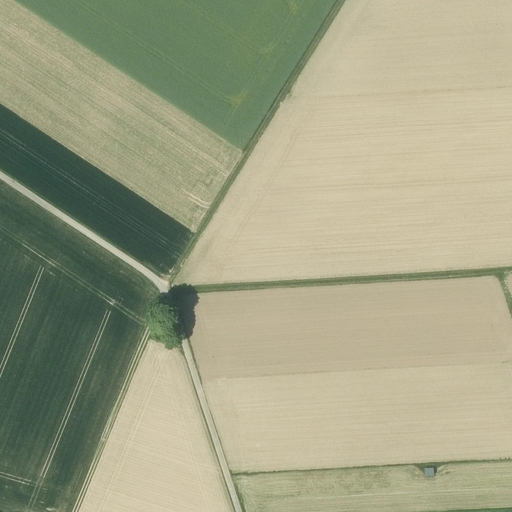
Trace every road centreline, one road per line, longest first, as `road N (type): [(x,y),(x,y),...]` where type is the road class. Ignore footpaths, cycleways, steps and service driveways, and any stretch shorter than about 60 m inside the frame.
road 1 (track): [(511,309),(501,276),(166,295),(75,511)]
road 2 (track): [(237,511),(164,289),(0,178)]
road 3 (track): [(340,0),(164,289)]
